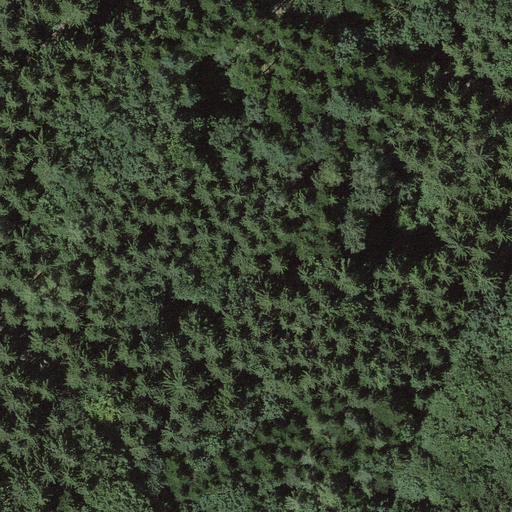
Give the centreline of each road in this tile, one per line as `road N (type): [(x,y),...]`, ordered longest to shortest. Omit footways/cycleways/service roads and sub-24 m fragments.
road 1 (track): [(380,511),(511,235)]
road 2 (track): [(260,0),(410,51),(511,102)]
road 3 (track): [(170,511),(127,454),(0,322)]
road 4 (track): [(0,101),(67,37),(127,0)]
